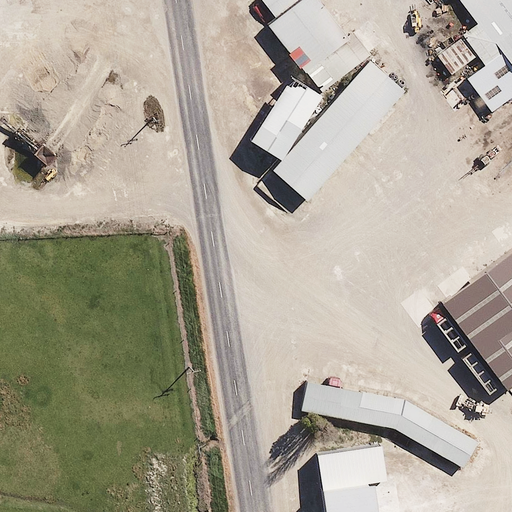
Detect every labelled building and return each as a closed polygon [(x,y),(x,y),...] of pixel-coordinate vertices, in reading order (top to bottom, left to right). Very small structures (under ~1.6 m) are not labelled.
[(359,42),(325,0),(312,0),(275,29),(314,78),(359,42)] [(511,0),(483,0),(471,10),(488,30),(479,37),(502,67),(475,88),(500,119),(511,109),(511,0)] [(415,93),(375,62),(285,175),(325,206),(415,93)] [(511,248),(441,302),(504,387),(511,381),(511,248)] [(406,398),(307,382),(299,410),(389,426),(463,469),(480,441),(406,398)] [(384,511),(381,476),(321,483),(324,511),(384,511)]
